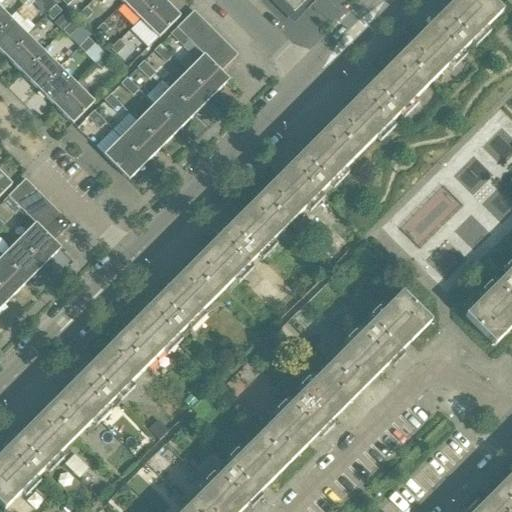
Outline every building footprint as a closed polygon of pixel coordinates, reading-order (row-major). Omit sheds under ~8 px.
[(456,0),(117,340),(0,456),(0,507),(4,511),(5,510),(207,307),(502,13),(488,0),(456,0)] [(126,0),(122,4),(139,21),(160,0),(126,0)] [(160,0),(139,21),(158,39),(179,18),(160,0)] [(279,0),(293,14),(306,0),(279,0)] [(61,13),(55,7),(46,16),(52,22),(61,13)] [(77,17),(83,23),(92,15),(86,8),(77,17)] [(0,28),(9,20),(0,10),(0,28)] [(73,21),(65,13),(54,25),(61,32),(62,32),(73,21)] [(176,30),(185,39),(202,22),(193,13),(176,30)] [(0,28),(0,53),(4,58),(26,36),(9,20),(0,28)] [(188,41),(194,48),(211,31),(202,22),(185,39),(188,41)] [(62,32),(68,38),(77,29),(71,23),(62,32)] [(93,33),(99,39),(108,31),(102,25),(93,33)] [(188,41),(185,39),(176,30),(170,36),(181,47),(188,41)] [(194,48),(203,57),(207,52),(220,40),(211,31),(194,48)] [(4,58),(20,74),(42,52),(26,36),(4,58)] [(93,46),(87,40),(79,48),(85,54),(93,46)] [(207,52),(203,57),(211,65),(228,48),(220,40),(207,52)] [(110,50),(116,56),(125,48),(119,42),(110,50)] [(160,46),(153,52),(165,64),(171,58),(160,46)] [(228,48),(211,65),(220,73),(237,56),(228,48)] [(20,74),(37,91),(58,69),(42,52),(20,74)] [(110,62),(104,56),(95,65),(101,71),(110,62)] [(203,57),(187,73),(212,98),(228,82),(220,73),(211,65),(203,57)] [(143,63),(137,69),(148,80),(154,74),(143,63)] [(37,91),(53,107),(75,85),(58,69),(37,91)] [(187,73),(170,90),(195,115),(212,98),(187,73)] [(127,79),(120,86),(132,97),(138,91),(127,79)] [(75,85),(53,107),(72,126),(93,104),(75,85)] [(170,90),(153,107),(178,131),(195,115),(170,90)] [(110,96),(104,102),(115,113),(121,107),(110,96)] [(153,107),(137,123),(162,148),(178,131),(153,107)] [(93,113),(87,119),(99,130),(105,124),(93,113)] [(137,123),(120,140),(145,165),(162,148),(137,123)] [(145,165),(120,140),(103,157),(128,182),(145,165)] [(0,175),(0,197),(11,186),(0,175)] [(8,198),(17,207),(34,190),(25,181),(8,198)] [(20,210),(26,216),(43,199),(34,190),(17,207),(20,210)] [(8,198),(2,204),(14,216),(20,210),(17,207),(8,198)] [(26,216),(35,225),(52,208),(43,199),(26,216)] [(35,225),(44,234),(60,217),(52,208),(35,225)] [(60,217),(44,234),(52,243),(69,226),(60,217)] [(35,225),(19,242),(43,267),(60,250),(52,243),(44,234),(35,225)] [(19,242),(2,258),(27,283),(43,267),(19,242)] [(2,258),(0,260),(0,289),(10,300),(27,283),(2,258)] [(495,346),(511,328),(511,269),(464,318),(493,348),(495,346)] [(0,289),(0,309),(10,300),(0,289)] [(241,511),(291,462),(429,325),(430,324),(401,294),(207,488),(183,511),(241,511)] [(511,511),(511,475),(475,511),(511,511)] [(69,503),(64,508),(68,511),(70,511),(74,508),(69,503)]
